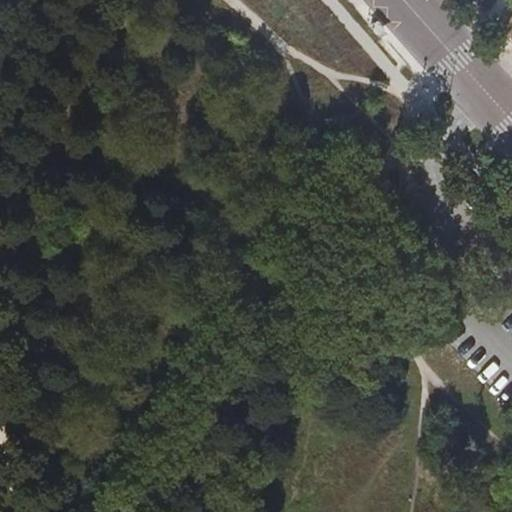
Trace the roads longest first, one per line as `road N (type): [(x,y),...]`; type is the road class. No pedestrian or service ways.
road 1 (unknown): [(61,511),(0,273)]
road 2 (track): [(0,148),(88,0)]
road 3 (tertiary): [(401,0),(511,120)]
